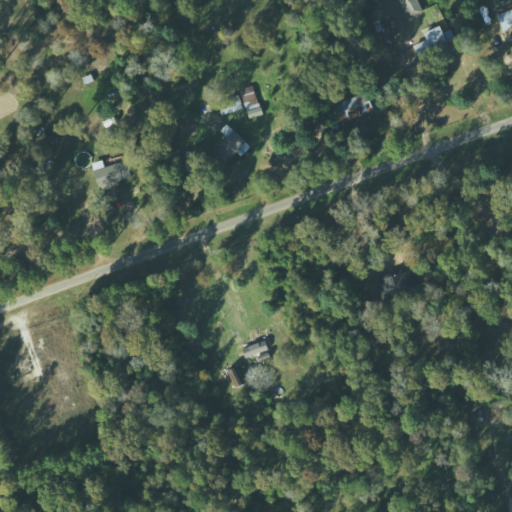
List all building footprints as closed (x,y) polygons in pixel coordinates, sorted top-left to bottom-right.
[(424,13),(420,0),(402,0),(407,17),(424,13)] [(511,11),(501,14),(506,32),(511,30),(511,11)] [(454,30),(446,33),(443,27),(427,33),(430,41),(417,46),(421,56),(458,41),(454,30)] [(245,88),(250,118),(263,116),(258,86),(245,88)] [(358,97),(364,116),(376,112),(370,93),(358,97)] [(224,131),(230,137),(219,149),(232,160),(240,152),(245,157),(254,146),(230,124),(224,131)] [(101,188),(136,178),(131,160),(96,170),(101,188)] [(239,389),(247,384),(238,367),(230,371),(239,389)]
